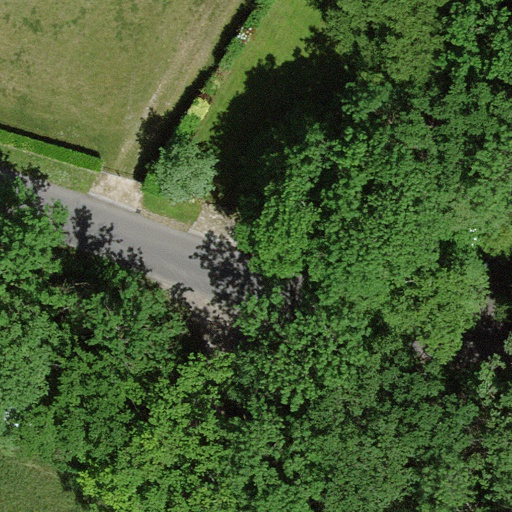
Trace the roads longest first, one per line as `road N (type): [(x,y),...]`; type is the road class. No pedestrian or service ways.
road 1 (unclassified): [(511,343),(374,324),(0,194)]
road 2 (track): [(251,285),(182,498)]
